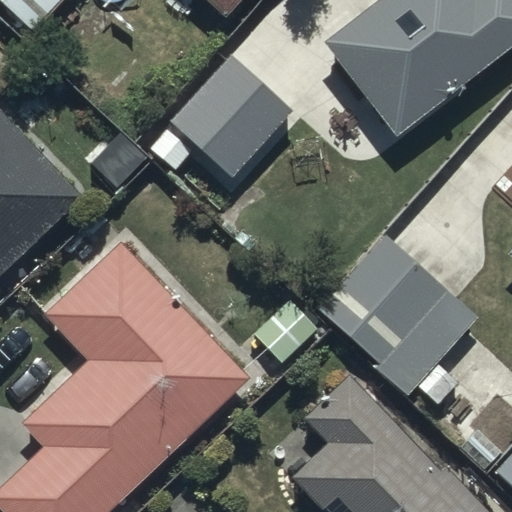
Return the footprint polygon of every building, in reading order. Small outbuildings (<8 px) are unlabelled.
[(0,0),(0,2),(33,34),(65,0),(0,0)] [(204,0),(228,22),(248,0),(204,0)] [(511,0),(386,0),(327,48),(400,138),(511,48),(511,0)] [(204,151),(263,87),(228,56),(170,122),(204,151)] [(263,87),(204,151),(235,178),(292,113),(263,87)] [(0,283),(89,200),(2,107),(0,108),(0,283)] [(387,237),(318,311),(411,397),(421,386),(441,404),(461,383),(439,363),(478,321),(387,237)] [(46,447),(0,490),(0,510),(1,511),(113,511),(253,380),(124,244),(48,316),(91,362),(25,425),(46,447)] [(290,300),(257,331),(287,364),(320,333),(290,300)] [(488,511),(351,379),(307,424),(329,446),(294,482),(324,511),(488,511)] [(511,460),(497,477),(511,490),(511,460)]
